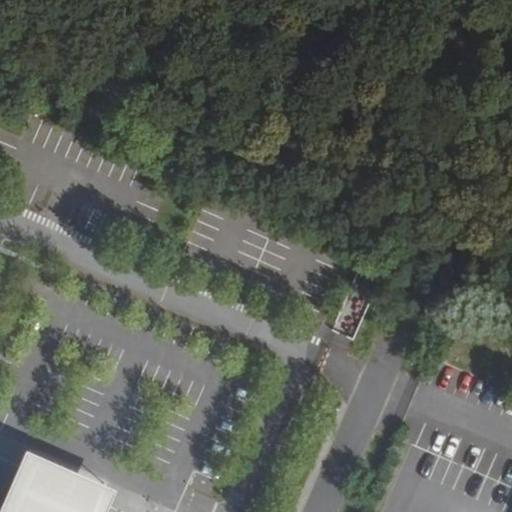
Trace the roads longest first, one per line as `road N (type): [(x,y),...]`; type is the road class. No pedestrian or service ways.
road 1 (unclassified): [(394,343),(321,511)]
road 2 (unknown): [(375,387),(511,440)]
